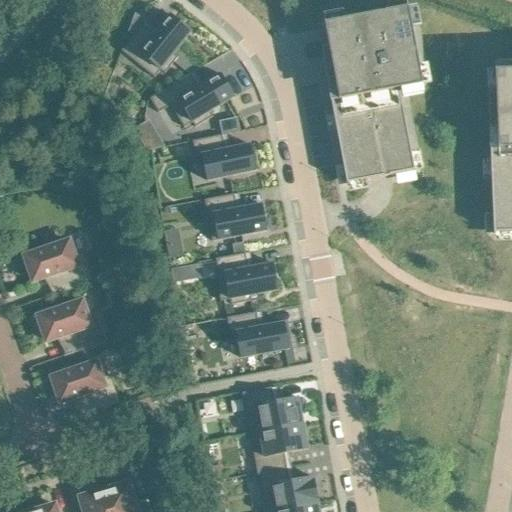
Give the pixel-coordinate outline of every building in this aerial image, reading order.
[(329,47),(321,48),(323,56),(323,57),(327,77),(347,184),(370,180),(392,176),(415,172),(400,90),(423,86),(410,18),(409,8),(325,24),(326,28),(328,40),(329,47)] [(142,25),(122,51),(154,78),(161,70),(165,74),(178,58),(173,54),(191,32),(170,15),(154,35),(142,25)] [(511,71),(495,72),(496,83),(496,87),(496,95),(488,95),(489,110),(490,110),(490,114),(489,114),(489,121),(489,129),(491,128),(491,139),(490,139),(494,234),(508,233),(509,241),(511,240),(511,71)] [(191,74),(150,99),(159,113),(171,106),(184,128),(193,123),(195,128),(213,117),(210,112),(234,97),(220,74),(199,88),(191,74)] [(237,117),(219,121),(222,135),(240,131),(237,117)] [(222,135),(193,141),(196,158),(202,156),(208,182),(256,171),(250,145),(225,150),(222,135)] [(234,195),(205,200),(213,242),(267,232),(262,205),(237,210),(234,195)] [(93,282),(83,254),(75,257),(69,241),(58,245),(58,243),(59,242),(59,241),(40,248),(41,249),(42,248),(43,251),(25,257),(23,258),(23,256),(21,257),(27,273),(28,273),(28,272),(30,271),(34,281),(53,275),(59,294),(93,282)] [(176,246),(168,247),(170,259),(178,258),(176,246)] [(219,274),(215,275),(220,302),(230,300),(231,305),(251,301),(250,296),(278,291),(273,264),(248,269),(245,254),(216,259),(219,274)] [(172,270),(171,270),(174,283),(175,283),(203,278),(201,264),(172,270)] [(73,354),(106,342),(96,314),(88,317),(82,302),(71,306),(70,303),(72,303),(72,301),(54,308),(54,309),(56,308),(56,311),(38,317),(39,317),(36,318),(36,316),(35,317),(40,333),(42,333),(41,332),(43,332),(47,341),(66,335),(73,354)] [(256,313),(227,318),(230,335),(236,333),(241,359),(289,350),(284,323),(259,328),(256,313)] [(80,396),(86,415),(120,403),(110,375),(102,378),(96,363),(86,366),(85,364),(86,364),(86,362),(67,369),(68,370),(69,370),(70,372),(52,378),(50,379),(50,377),(48,378),(54,394),(55,394),(55,393),(57,393),(61,402),(80,396)] [(271,388),(242,393),(250,434),(303,424),(298,398),(274,403),(271,388)] [(303,424),(250,434),(257,474),(287,468),(284,454),(308,450),(303,424)] [(221,466),(209,468),(211,482),(224,480),(221,466)] [(287,468),(257,474),(264,511),(272,511),(318,503),(313,478),(289,482),(287,468)] [(118,483),(104,487),(110,511),(151,511),(150,506),(136,510),(129,483),(119,486),(118,484),(119,484),(118,483)] [(110,511),(104,487),(89,491),(89,493),(90,493),(90,495),(80,498),(84,511),(110,511)] [(319,511),(318,503),(272,511),(319,511)]
